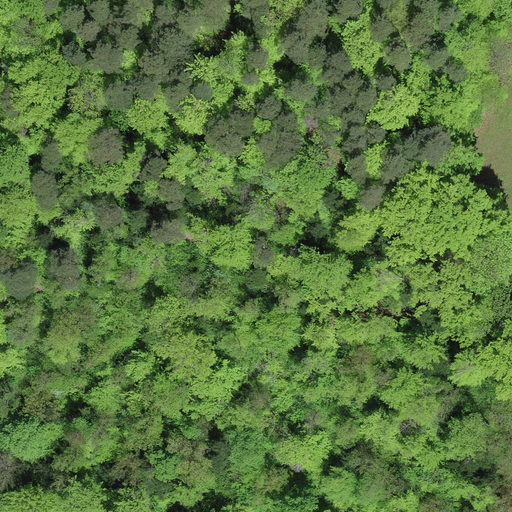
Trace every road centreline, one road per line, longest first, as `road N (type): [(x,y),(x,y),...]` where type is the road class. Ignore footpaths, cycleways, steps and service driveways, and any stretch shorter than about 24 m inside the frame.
road 1 (track): [(0,119),(76,185),(128,215),(511,344)]
road 2 (track): [(0,80),(77,96),(130,92),(219,40),(251,0)]
